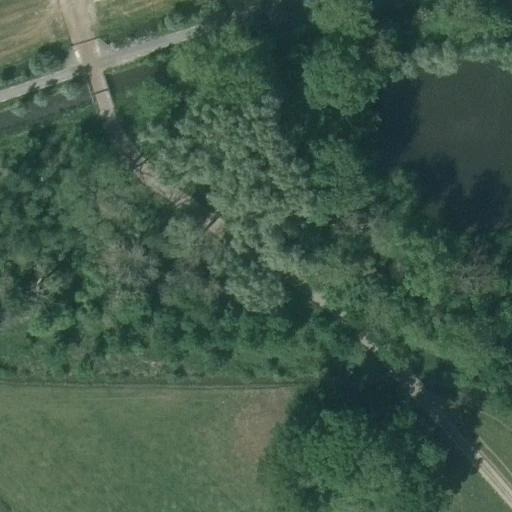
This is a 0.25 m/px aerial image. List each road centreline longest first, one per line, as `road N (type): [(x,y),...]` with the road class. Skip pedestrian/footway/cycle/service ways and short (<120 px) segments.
road 1 (track): [(511,504),(346,321),(132,163),(111,132),(93,72)]
road 2 (unclassified): [(0,98),(295,0)]
